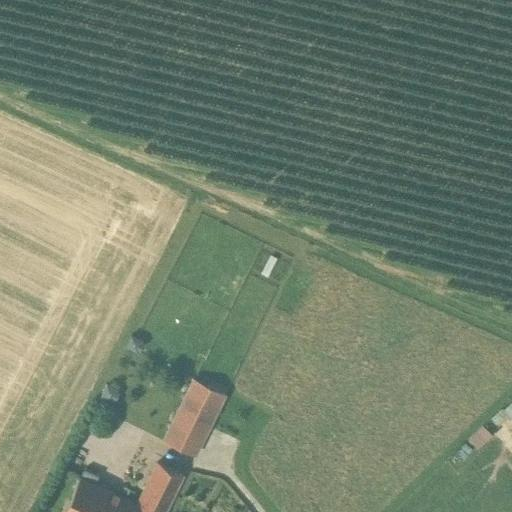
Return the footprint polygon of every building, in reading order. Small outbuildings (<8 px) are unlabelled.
[(131,335),(125,347),(137,353),(138,351),(140,352),(144,344),(142,343),(143,341),(131,335)] [(227,396),(192,378),(163,436),(198,454),(227,396)] [(107,384),(101,395),(113,401),(114,399),(115,400),(119,392),(118,391),(119,390),(107,384)] [(157,462),(137,504),(153,511),(166,511),(185,475),(157,462)] [(153,511),(137,504),(81,477),(63,511),(153,511)]
